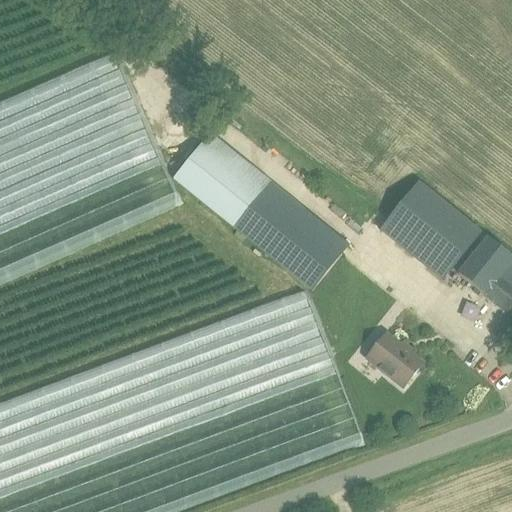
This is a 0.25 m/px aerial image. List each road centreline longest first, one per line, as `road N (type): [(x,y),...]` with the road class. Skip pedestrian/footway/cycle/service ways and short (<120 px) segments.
road 1 (track): [(94,25),(91,43),(168,210),(210,228),(297,303),(349,433)]
road 2 (track): [(61,0),(353,236)]
road 3 (track): [(288,292),(0,401)]
road 4 (unclassified): [(254,511),(511,419)]
road 5 (track): [(168,210),(0,287)]
